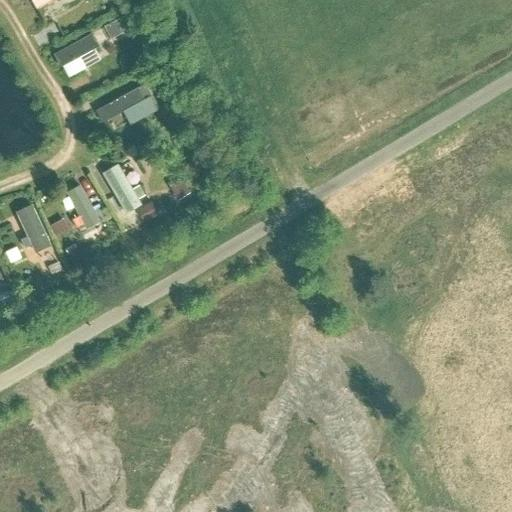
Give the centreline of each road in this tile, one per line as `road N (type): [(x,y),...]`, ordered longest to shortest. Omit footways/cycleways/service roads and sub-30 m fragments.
road 1 (unclassified): [(0,381),(511,77)]
road 2 (track): [(0,4),(67,110),(69,134),(44,170),(0,186)]
